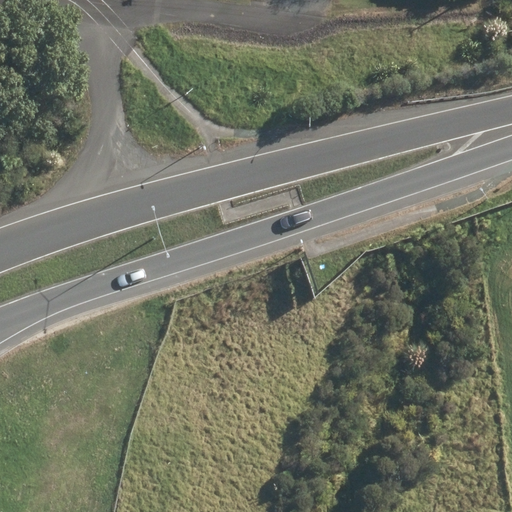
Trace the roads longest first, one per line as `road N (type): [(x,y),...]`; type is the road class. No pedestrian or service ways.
road 1 (secondary): [(503,132),(402,185),(44,302),(0,324)]
road 2 (secondary): [(0,250),(388,136),(503,132)]
